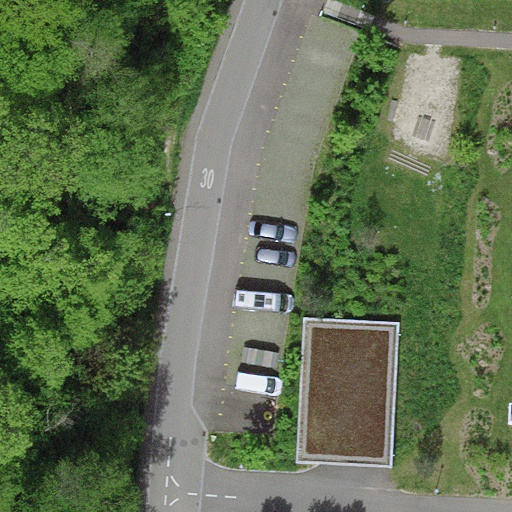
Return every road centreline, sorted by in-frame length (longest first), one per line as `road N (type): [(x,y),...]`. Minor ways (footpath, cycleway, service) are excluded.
road 1 (residential): [(165,511),(208,174),(262,0)]
road 2 (unknown): [(362,503),(416,151)]
